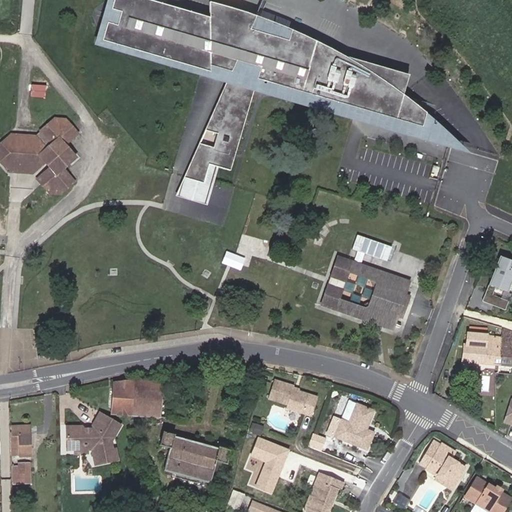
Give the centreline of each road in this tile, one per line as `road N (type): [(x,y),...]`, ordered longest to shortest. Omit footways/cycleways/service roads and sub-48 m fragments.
road 1 (residential): [(164,354),(222,347),(277,355),(346,370),(410,398)]
road 2 (residential): [(410,398),(479,216),(511,230)]
road 3 (residential): [(0,391),(164,354)]
road 4 (residential): [(164,354),(0,378)]
road 5 (residential): [(365,511),(424,405)]
